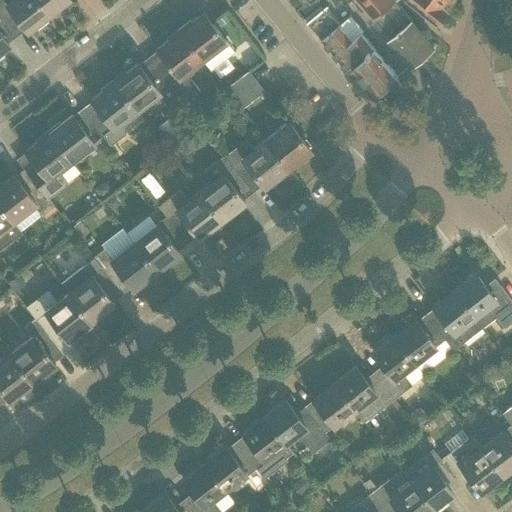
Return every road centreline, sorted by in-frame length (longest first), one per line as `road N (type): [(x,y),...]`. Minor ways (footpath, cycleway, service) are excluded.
road 1 (unclassified): [(4,511),(202,375),(417,163)]
road 2 (residential): [(83,511),(474,213)]
road 3 (residential): [(375,133),(0,439)]
road 4 (residential): [(0,113),(148,0)]
road 5 (residential): [(417,163),(478,0)]
road 6 (residential): [(375,133),(265,0)]
